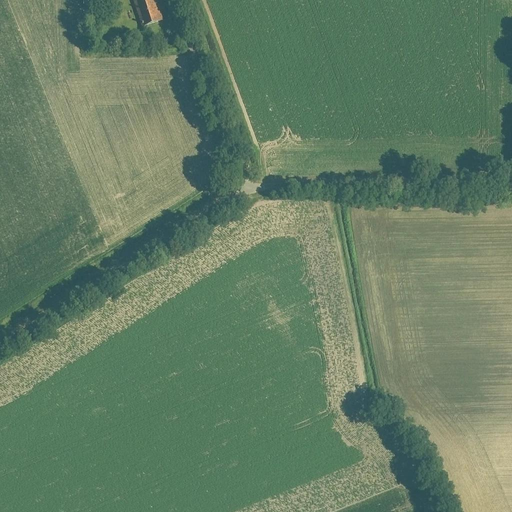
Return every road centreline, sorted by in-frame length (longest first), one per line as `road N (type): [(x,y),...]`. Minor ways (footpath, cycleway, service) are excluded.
road 1 (residential): [(0,343),(243,185)]
road 2 (residential): [(243,185),(511,183)]
road 3 (residential): [(243,185),(175,0)]
